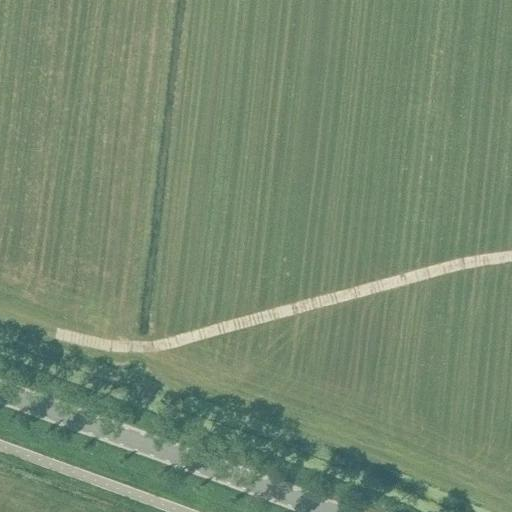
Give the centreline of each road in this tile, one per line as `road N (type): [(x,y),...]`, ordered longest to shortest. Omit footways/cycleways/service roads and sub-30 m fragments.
road 1 (track): [(511,255),(161,346),(59,338)]
road 2 (tertiary): [(331,511),(0,392)]
